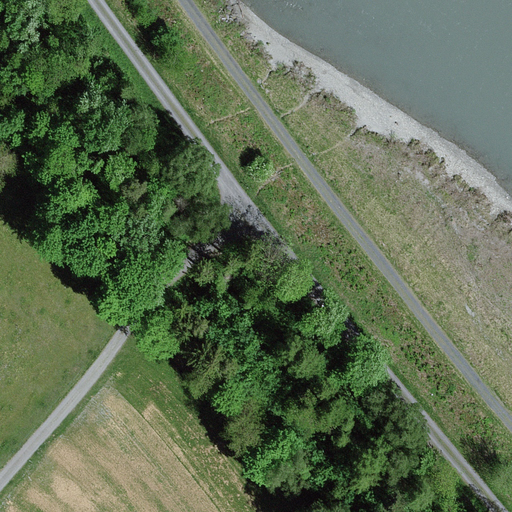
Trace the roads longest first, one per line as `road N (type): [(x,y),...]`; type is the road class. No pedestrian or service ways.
road 1 (track): [(183,0),(511,424)]
road 2 (track): [(251,211),(501,511)]
road 3 (track): [(0,481),(150,294),(251,211)]
road 4 (track): [(251,211),(93,0)]
